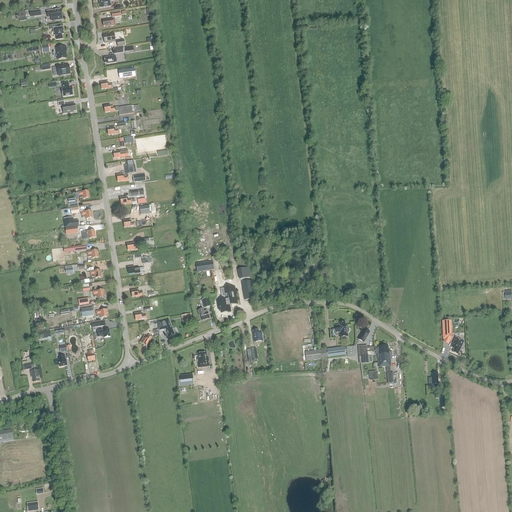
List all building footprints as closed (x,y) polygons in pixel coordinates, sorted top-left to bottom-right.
[(51,21),(62,19),(60,10),(46,12),(47,18),(51,18),(51,21)] [(105,27),(115,25),(114,18),(104,20),(104,21),(102,21),(103,27),(105,26),(105,27)] [(55,35),(56,40),(62,39),(62,34),(63,34),(62,27),(57,28),(57,24),(49,25),(50,30),(53,29),(54,36),(55,35)] [(104,43),(115,42),(113,34),(103,35),(104,43)] [(58,60),(66,58),(65,51),(66,51),(65,47),(56,48),(58,60)] [(66,66),(65,65),(65,66),(63,66),(62,66),(63,66),(57,67),(58,75),(62,75),(63,75),(66,75),(66,74),(70,74),(68,65),(66,66)] [(134,69),(118,71),(119,79),(135,77),(134,69)] [(106,82),(100,83),(101,90),(107,89),(112,89),(112,84),(108,85),(108,82),(106,82)] [(69,88),(68,83),(62,84),(62,89),(63,97),(73,95),(72,88),(71,88),(69,89),(69,88)] [(64,101),(58,102),(58,107),(62,106),(63,114),(73,112),(76,111),(75,104),(72,105),(72,104),(64,105),(64,101)] [(48,105),(36,107),(37,114),(49,112),(48,105)] [(119,116),(127,115),(135,113),(134,112),(139,111),(138,105),(118,108),(118,107),(113,108),(113,106),(110,106),(109,105),(103,106),(104,112),(111,111),(111,112),(116,111),(118,111),(119,116)] [(120,158),(125,158),(128,157),(127,150),(121,151),(113,152),(114,159),(120,158)] [(135,165),(125,166),(126,174),(136,173),(135,165)] [(78,193),(78,196),(79,198),(82,198),(83,199),(89,199),(88,191),(78,193)] [(149,205),(139,207),(140,215),(150,214),(149,205)] [(82,216),(82,218),(85,218),(86,219),(92,218),(91,211),(81,212),(82,216)] [(69,218),(64,219),(65,228),(79,226),(78,222),(70,224),(69,218)] [(98,258),(97,250),(87,252),(87,255),(88,255),(88,261),(92,260),(92,258),(98,258)] [(213,270),(212,262),(196,264),(197,272),(213,270)] [(240,279),(252,277),(250,267),(239,269),(240,279)] [(90,271),(90,275),(91,277),(94,277),(95,278),(101,278),(100,270),(90,271)] [(255,298),(252,281),(241,283),(244,300),(255,298)] [(223,303),(221,303),(222,308),(218,309),(218,314),(224,314),(224,313),(228,313),(227,307),(238,305),(235,288),(221,290),(223,303)] [(143,292),(139,293),(139,289),(131,290),(132,297),(138,296),(138,297),(143,297),(143,292)] [(93,291),(93,295),(93,297),(97,297),(97,298),(104,297),(103,290),(93,291)] [(210,307),(207,296),(202,297),(203,300),(202,300),(204,309),(210,307)] [(92,308),(81,310),(82,318),(93,316),(92,308)] [(200,315),(202,321),(209,319),(207,311),(203,312),(203,309),(197,311),(199,316),(200,315)] [(96,311),(96,315),(96,317),(100,317),(100,318),(107,317),(106,310),(96,311)] [(336,336),(336,333),(339,332),(339,337),(341,337),(342,340),(346,340),(346,337),(347,337),(347,333),(348,333),(349,332),(349,328),(348,327),(346,327),(346,326),(345,326),(345,322),(339,322),(339,326),(335,326),(335,329),(332,330),(332,331),(332,336),(333,337),(336,337),(336,336)] [(173,329),(171,324),(166,325),(168,329),(165,330),(167,337),(174,335),(172,329),(173,329)] [(449,324),(442,325),(443,339),(449,342),(453,334),(450,333),(449,324)] [(364,341),(369,332),(364,329),(359,338),(358,340),(362,343),(364,341)] [(97,331),(97,338),(103,337),(103,339),(110,338),(109,330),(97,331)] [(252,333),(253,341),(254,343),(263,341),(262,333),(259,334),(258,330),(253,331),(253,332),(252,333)] [(149,335),(147,338),(144,336),(140,343),(145,346),(149,341),(150,341),(152,337),(149,335)] [(464,341),(455,337),(451,347),(454,349),(452,352),(457,355),(459,351),(464,341)] [(359,345),(360,363),(370,362),(369,345),(359,345)] [(344,347),(331,349),(332,357),(345,355),(344,347)] [(357,347),(348,348),(348,356),(358,355),(357,347)] [(378,348),(378,349),(379,355),(377,355),(378,368),(391,367),(390,353),(389,353),(388,347),(378,348)] [(258,359),(256,348),(250,350),(252,360),(253,360),(253,363),(257,362),(256,360),(258,359)] [(87,351),(88,354),(87,355),(88,361),(95,360),(93,350),(87,351)] [(320,350),(305,352),(306,361),(321,359),(327,358),(326,350),(320,351),(320,350)] [(206,353),(196,354),(198,368),(209,367),(208,358),(207,358),(206,353)] [(56,366),(59,365),(59,367),(67,366),(65,356),(57,357),(58,361),(55,361),(56,366)] [(39,370),(35,371),(34,369),(35,368),(34,363),(31,364),(30,361),(22,362),(22,365),(26,364),(27,370),(30,369),(31,371),(30,371),(31,378),(32,377),(33,382),(40,381),(39,375),(39,370)] [(428,379),(429,388),(438,387),(437,373),(431,374),(432,378),(428,379)] [(193,375),(178,377),(179,387),(194,385),(193,375)] [(0,443),(13,441),(12,430),(0,432),(0,443)] [(38,502),(27,504),(28,511),(39,510),(38,502)]
